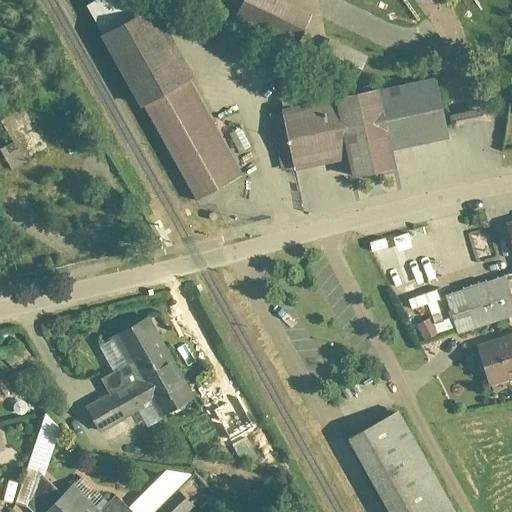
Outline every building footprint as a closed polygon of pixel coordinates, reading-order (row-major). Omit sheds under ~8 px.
[(188,196),(236,168),(182,76),(190,72),(148,0),(140,0),(90,30),(188,196)] [(299,10),(278,0),(229,0),(223,13),(281,44),(299,10)] [(345,98),(288,110),(301,170),(358,158),(362,177),(406,168),(402,149),(456,137),(444,77),(389,89),(345,98)] [(10,145),(0,150),(0,158),(10,178),(24,171),(10,145)] [(511,220),(503,223),(511,254),(511,220)] [(511,306),(503,273),(443,290),(453,328),(511,311),(511,306)] [(148,325),(115,346),(133,374),(106,392),(129,427),(154,411),(165,428),(200,405),(148,325)] [(511,333),(466,349),(479,385),(511,372),(511,333)] [(21,348),(1,363),(16,383),(36,367),(21,348)] [(128,425),(112,402),(88,419),(103,442),(128,425)] [(245,465),(262,456),(252,437),(235,446),(245,465)] [(163,510),(165,511),(190,511),(197,504),(180,490),(163,510)] [(77,511),(58,494),(41,511),(77,511)] [(119,511),(111,502),(100,511),(119,511)]
